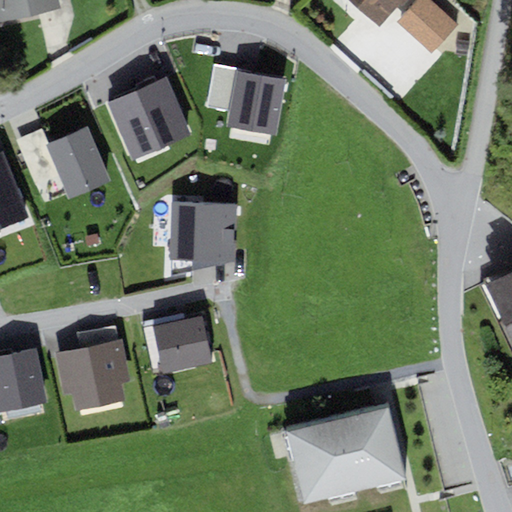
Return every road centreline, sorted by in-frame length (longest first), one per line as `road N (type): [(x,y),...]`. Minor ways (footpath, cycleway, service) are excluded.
road 1 (residential): [(3,109),(147,21),(218,10),(279,23),(421,157),(460,211)]
road 2 (residential): [(460,211),(452,361),(496,511)]
road 3 (residential): [(0,329),(224,291)]
road 4 (residential): [(500,0),(460,211)]
